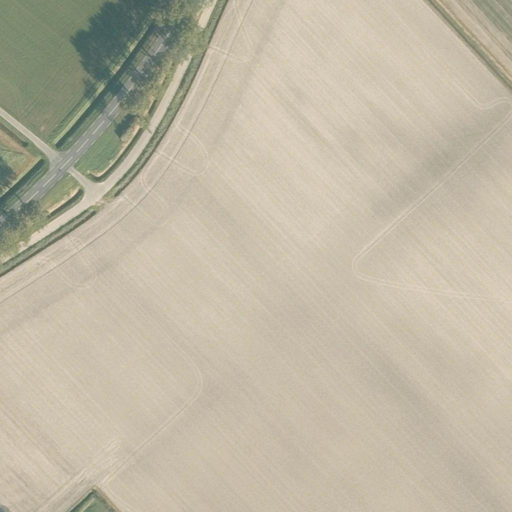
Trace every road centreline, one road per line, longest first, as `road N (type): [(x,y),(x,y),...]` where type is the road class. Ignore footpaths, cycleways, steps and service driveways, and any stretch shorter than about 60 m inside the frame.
road 1 (unclassified): [(0,259),(128,164),(212,0)]
road 2 (primary): [(0,225),(123,99),(190,0)]
